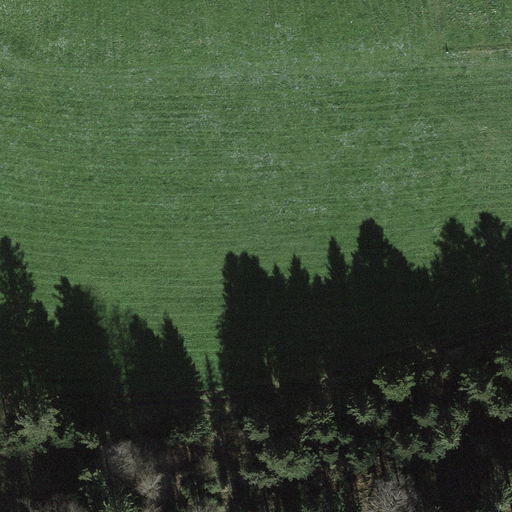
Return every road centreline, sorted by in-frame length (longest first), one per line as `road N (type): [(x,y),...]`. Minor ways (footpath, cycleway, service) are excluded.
road 1 (track): [(0,394),(286,388)]
road 2 (track): [(511,318),(286,388)]
road 3 (track): [(286,388),(511,382)]
